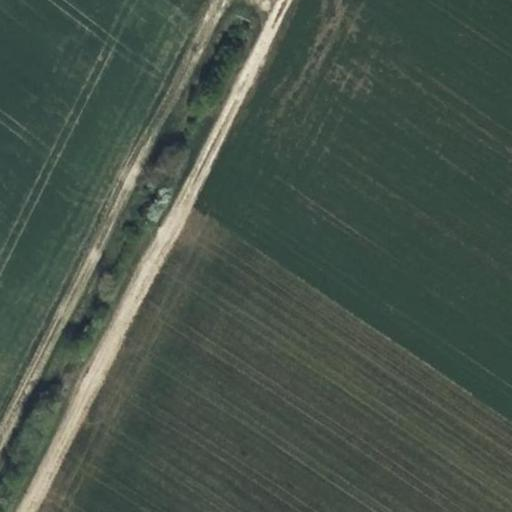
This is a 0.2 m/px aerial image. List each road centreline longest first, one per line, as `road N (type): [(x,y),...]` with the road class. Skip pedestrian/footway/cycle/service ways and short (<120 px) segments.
road 1 (track): [(25,511),(286,0)]
road 2 (track): [(0,435),(220,0)]
